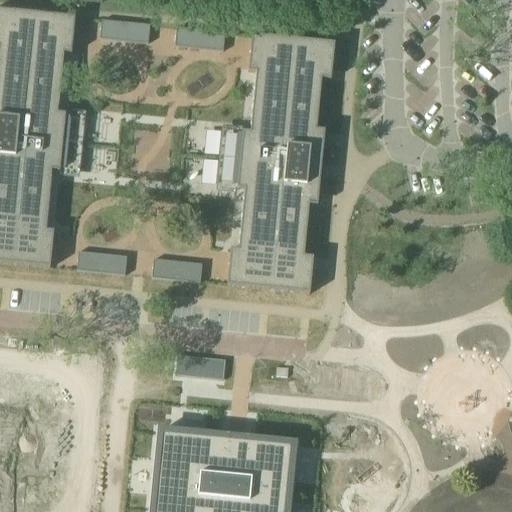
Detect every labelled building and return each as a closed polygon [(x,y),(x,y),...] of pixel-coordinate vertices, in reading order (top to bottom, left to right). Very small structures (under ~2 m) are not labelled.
[(0,265),(48,271),(52,234),(44,233),(49,180),(50,173),(58,174),(57,178),(78,180),(84,114),(64,112),(64,116),(56,116),(57,108),(62,56),(70,57),(73,20),(41,17),(35,16),(0,12),(0,265)] [(100,23),(98,41),(122,44),(124,25),(100,23)] [(124,25),(122,44),(147,46),(148,28),(148,27),(124,25)] [(175,30),(173,49),(197,51),(199,33),(175,30)] [(199,33),(197,51),(222,54),(224,35),(199,33)] [(221,128),(214,194),(234,196),(235,192),(242,192),(242,200),(237,252),(229,251),(225,288),(308,296),(310,270),(312,260),(302,259),(306,213),(307,208),(315,209),(316,207),(316,199),(317,195),(319,176),(320,166),(322,146),(322,143),(323,135),(323,134),(323,133),(314,132),(319,81),(329,82),(330,72),(333,46),(250,38),(246,74),(254,75),(249,128),(248,135),(241,134),(241,130),(221,128)] [(77,254),(75,273),(99,276),(101,257),(77,254)] [(101,257),(99,276),(123,278),(125,259),(101,257)] [(152,262),(150,281),(174,283),(176,264),(152,262)] [(176,264),(174,283),(199,286),(200,267),(176,264)] [(176,358),(174,378),(222,383),(224,363),(176,358)] [(285,511),(292,447),(254,443),(243,442),(228,440),(217,439),(158,433),(150,511),(285,511)]
